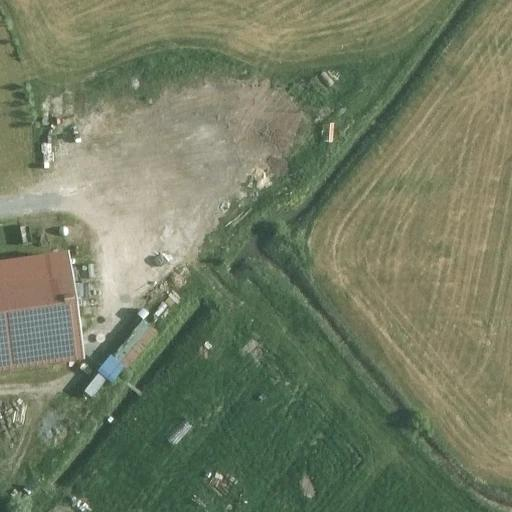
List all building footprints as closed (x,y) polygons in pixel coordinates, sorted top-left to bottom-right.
[(154,42),(137,47),(145,78),(163,73),(154,42)] [(90,159),(75,180),(88,189),(103,168),(90,159)] [(186,206),(197,210),(208,182),(197,178),(186,206)] [(71,255),(0,265),(0,372),(87,359),(71,255)] [(150,303),(188,274),(182,266),(144,295),(150,303)] [(114,379),(118,383),(134,366),(127,360),(158,325),(151,318),(88,388),(98,397),(114,379)]
